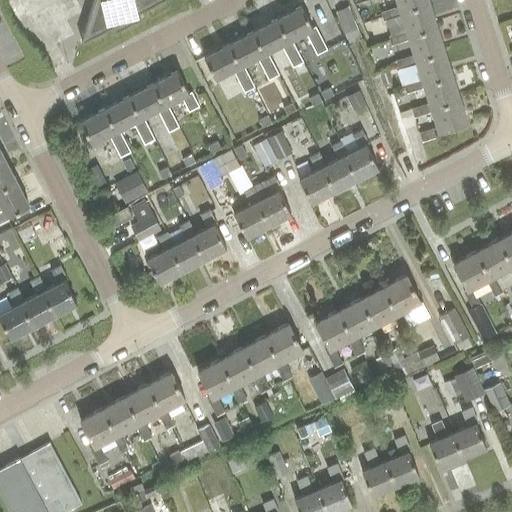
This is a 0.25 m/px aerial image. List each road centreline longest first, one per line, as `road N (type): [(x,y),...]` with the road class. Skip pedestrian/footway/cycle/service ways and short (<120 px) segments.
road 1 (residential): [(137,342),(511,143)]
road 2 (residential): [(18,118),(244,0)]
road 3 (residential): [(137,342),(18,118)]
road 4 (residential): [(0,415),(137,342)]
road 5 (residential): [(511,115),(473,0)]
